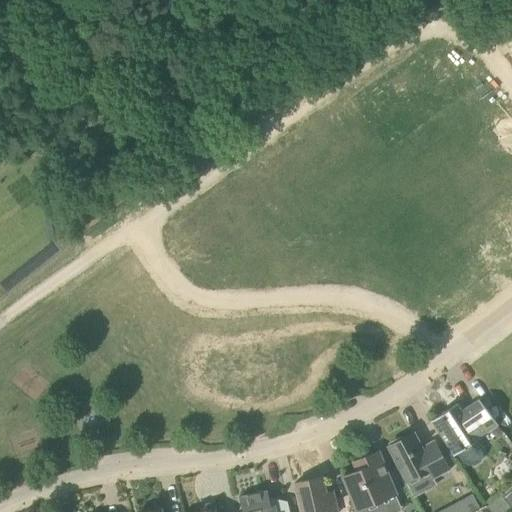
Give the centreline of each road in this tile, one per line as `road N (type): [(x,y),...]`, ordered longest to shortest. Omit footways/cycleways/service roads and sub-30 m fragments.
road 1 (track): [(0,326),(309,98),(470,0)]
road 2 (residential): [(511,307),(400,392),(316,428),(101,457),(21,484),(0,502)]
road 3 (track): [(138,223),(170,279),(203,302),(324,296),(372,306),(416,329),(446,357)]
